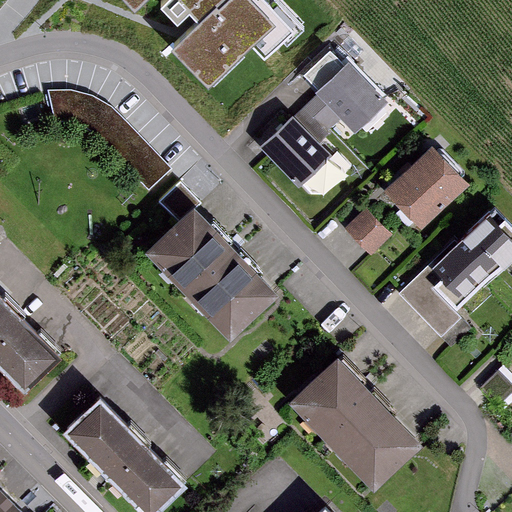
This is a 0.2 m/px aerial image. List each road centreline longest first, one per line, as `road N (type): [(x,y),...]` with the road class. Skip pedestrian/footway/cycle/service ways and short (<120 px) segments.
road 1 (residential): [(470,511),(478,434),(467,407),(144,71),(83,42),(0,56)]
road 2 (unclassified): [(87,511),(0,423)]
